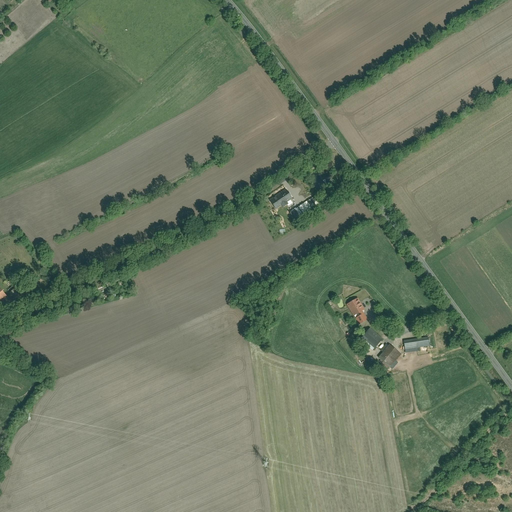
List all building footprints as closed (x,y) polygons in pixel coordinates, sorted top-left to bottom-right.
[(292,198),(285,187),(268,199),(275,209),(281,205),(282,207),(288,203),(287,201),(292,198)] [(320,204),(314,195),(290,211),(299,224),(305,219),(307,221),(314,216),(310,210),(320,204)] [(0,303),(8,296),(0,287),(0,303)] [(365,309),(358,297),(346,304),(353,316),(354,315),(362,310),(365,309)] [(368,319),(362,310),(354,315),(355,317),(355,318),(359,324),(368,319)] [(383,338),(370,327),(359,339),(372,350),(383,338)] [(428,336),(403,340),(405,352),(417,350),(417,347),(430,345),(428,336)] [(401,354),(388,343),(378,356),(390,367),(401,354)]
